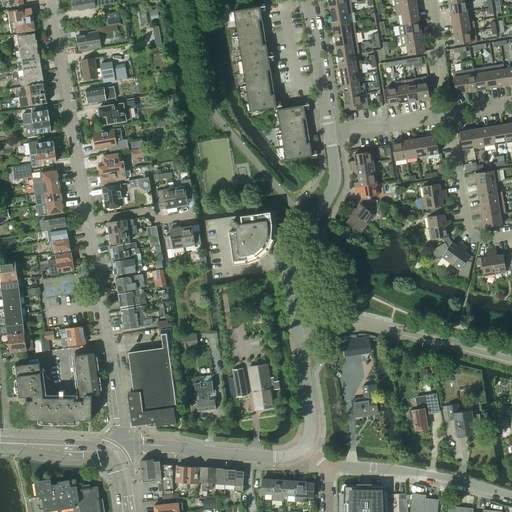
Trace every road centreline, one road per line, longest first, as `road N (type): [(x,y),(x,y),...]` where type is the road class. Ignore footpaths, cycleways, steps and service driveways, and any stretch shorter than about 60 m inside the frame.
road 1 (residential): [(112,456),(118,415),(87,222)]
road 2 (residential): [(87,222),(51,0)]
road 3 (residential): [(297,329),(357,321),(511,359)]
road 4 (residential): [(303,445),(271,456),(143,444),(112,456)]
road 5 (residential): [(511,498),(413,473),(326,467)]
road 6 (residential): [(511,234),(479,239),(467,228),(447,115)]
road 7 (residential): [(289,267),(332,187),(329,134)]
road 8 (residential): [(319,78),(295,83),(282,7),(307,3)]
